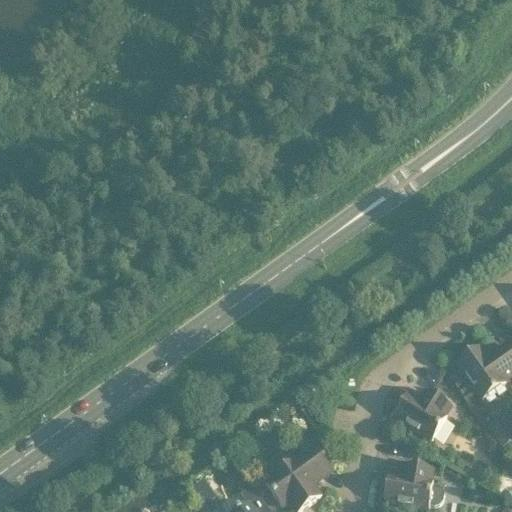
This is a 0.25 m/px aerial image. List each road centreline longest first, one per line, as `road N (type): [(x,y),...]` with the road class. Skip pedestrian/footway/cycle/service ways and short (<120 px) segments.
road 1 (secondary): [(511,103),(473,140),(0,474)]
road 2 (residential): [(348,511),(368,390),(382,372),(511,283)]
